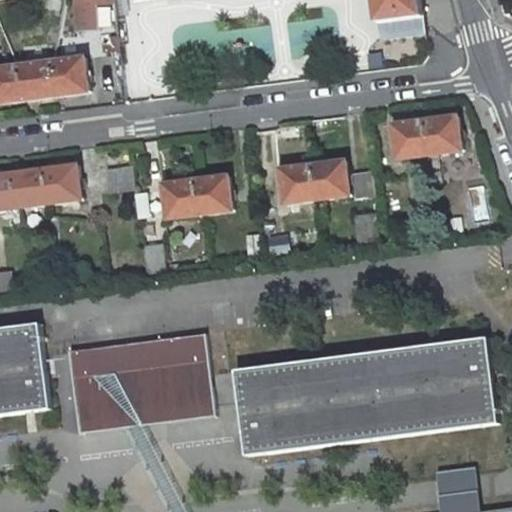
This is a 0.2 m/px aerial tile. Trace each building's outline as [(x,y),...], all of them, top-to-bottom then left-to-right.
[(137,0),(138,1),(149,0),(377,0),(380,22),(425,17),(423,0),(137,0)] [(97,4),(77,5),(79,30),(99,29),(97,4)] [(86,58),(0,68),(0,105),(91,93),(92,92),(88,59),(86,58)] [(460,117),(396,125),(395,126),(399,159),(401,160),(465,152),(466,151),(464,140),(463,132),(461,118),(460,117)] [(437,184),(444,183),(440,156),(433,157),(437,184)] [(348,161),(284,169),(283,171),(287,204),(289,205),(353,197),(354,195),(350,162),(348,161)] [(80,165),(0,175),(0,211),(84,201),(85,200),(81,166),(80,165)] [(114,193),(138,189),(135,168),(111,171),(114,193)] [(231,177),(167,185),(166,186),(168,199),(169,209),(170,219),(172,220),(235,212),(236,211),(235,201),(234,191),(232,178),(231,177)] [(485,185),(467,187),(473,225),(491,223),(485,185)] [(300,212),(299,205),(291,206),(292,213),(300,212)] [(377,214),(357,217),(361,244),(380,242),(377,214)] [(446,236),(467,233),(465,223),(445,225),(446,236)] [(261,235),(248,236),(250,262),(264,261),(261,235)] [(271,237),(271,255),(290,256),(290,237),(271,237)] [(166,245),(148,247),(152,275),(170,272),(166,245)] [(14,272),(0,272),(0,285),(15,284),(14,272)] [(0,330),(0,417),(55,410),(44,324),(0,330)] [(209,335),(72,352),(75,378),(212,361),(209,335)] [(239,371),(250,457),(502,424),(491,339),(239,371)] [(212,361),(75,378),(83,434),(218,416),(212,361)] [(439,511),(511,511),(511,510),(500,511),(480,511),(475,468),(437,475),(439,511)]
